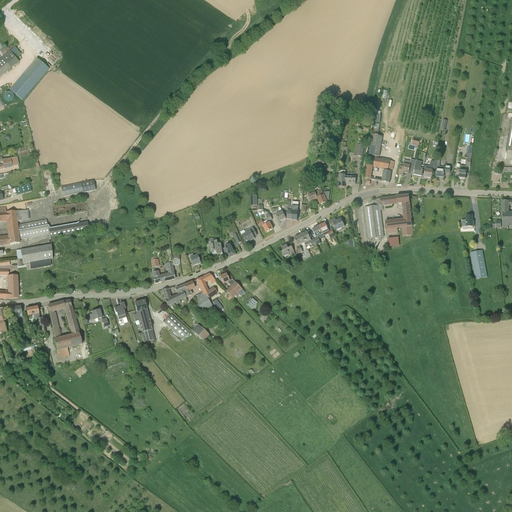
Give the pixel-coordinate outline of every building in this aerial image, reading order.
[(383,90),(377,117),(383,118),(389,91),(383,90)] [(14,98),(14,97),(14,96),(14,95),(13,94),(12,93),(11,93),(11,92),(10,92),(9,92),(8,92),(7,92),(6,93),(5,93),(5,94),(4,95),(4,96),(4,97),(4,98),(4,99),(4,100),(5,101),(6,102),(7,102),(8,102),(8,103),(9,103),(10,102),(11,102),(12,102),(12,101),(13,101),(13,100),(14,100),(14,99),(14,98)] [(378,136),(379,130),(373,129),(372,135),(369,155),(379,157),(382,137),(378,136)] [(357,145),(355,156),(362,157),(364,146),(357,145)] [(467,167),(470,167),(471,159),(472,148),(469,148),(467,158),(466,166),(464,166),(460,166),(460,170),(459,178),(465,179),(467,167)] [(12,167),(11,161),(10,158),(7,159),(3,160),(4,162),(6,169),(12,167)] [(375,158),(375,159),(374,167),(392,171),(394,162),(389,162),(390,161),(381,159),(380,159),(375,158)] [(421,177),(423,169),(420,168),(422,162),(416,161),(414,172),(414,173),(414,175),(421,177)] [(409,174),(410,166),(403,165),(403,167),(400,167),(398,175),(403,176),(404,173),(409,174)] [(424,177),(431,179),(433,169),(433,168),(424,166),(423,168),(426,168),(424,177)] [(437,169),(436,169),(436,177),(439,177),(439,179),(442,179),(443,178),(444,178),(444,174),(445,174),(445,173),(449,174),(450,167),(446,167),(446,168),(439,167),(439,169),(437,169)] [(345,176),(345,171),(339,171),(339,175),(339,187),(345,188),(345,183),(352,183),(352,185),(355,185),(355,177),(345,177),(345,176)] [(389,183),(391,172),(384,171),(382,182),(389,183)] [(95,191),(94,183),(93,180),(61,187),(63,197),(95,191)] [(29,185),(15,188),(16,195),(31,191),(29,185)] [(323,194),(321,190),(315,193),(315,192),(308,195),(311,202),(317,199),(320,205),(327,202),(326,201),(329,200),(330,193),(327,192),(325,193),(323,194)] [(263,202),(258,202),(258,196),(251,196),(251,207),(257,207),(257,206),(263,205),(263,202)] [(412,226),(409,196),(376,199),(377,206),(364,207),(368,239),(384,237),(380,211),(383,211),(382,206),(402,204),(404,219),(385,222),(387,234),(398,233),(397,228),(412,226)] [(511,212),(509,213),(509,206),(511,205),(511,201),(502,202),(502,222),(502,228),(507,228),(507,226),(511,226),(511,212)] [(292,202),(292,208),(291,215),(292,215),(292,220),(297,221),(298,212),(301,213),(302,205),(302,203),(292,202)] [(18,222),(30,219),(28,211),(23,211),(7,213),(6,208),(0,208),(0,245),(20,242),(19,240),(49,234),(50,238),(89,231),(88,222),(49,230),(46,220),(18,225),(18,222)] [(275,213),(280,222),(286,219),(281,210),(278,212),(277,209),(272,212),(273,214),(275,213)] [(472,221),(472,216),(466,216),(466,220),(462,221),(462,227),(463,227),(463,230),(467,230),(468,230),(468,227),(474,227),(473,221),(472,221)] [(345,227),(341,219),(336,221),(335,218),(331,220),(336,231),(345,227)] [(270,222),(265,225),(264,223),(264,224),(262,220),(257,223),(259,226),(261,225),(262,227),(263,227),(266,233),(273,229),(270,222)] [(329,232),(325,223),(318,227),(322,234),(324,237),(328,234),(331,239),(335,236),(332,231),(329,232)] [(316,237),(322,234),(318,227),(312,229),(316,237)] [(255,239),(254,238),(254,237),(257,236),(253,228),(245,232),(244,231),(240,233),(246,244),(255,239)] [(313,247),(317,245),(314,240),(312,241),(307,232),(300,236),(304,244),(304,243),(306,246),(311,244),(313,247)] [(298,246),(304,244),(300,236),(294,238),(298,246)] [(389,247),(400,246),(399,236),(388,238),(389,247)] [(209,246),(210,252),(212,252),(213,254),(217,254),(217,255),(223,254),(221,243),(218,244),(218,241),(214,241),(213,239),(209,239),(210,246),(209,246)] [(20,250),(22,259),(23,264),(53,259),(51,245),(20,250)] [(228,253),(230,258),(236,255),(235,251),(232,252),(230,245),(226,247),(226,248),(223,249),(225,254),(228,253)] [(294,252),(292,247),(288,248),(286,245),(281,248),(283,251),(280,252),(283,257),(291,253),(293,257),(296,255),(294,252)] [(475,280),(487,277),(482,251),(470,253),(475,280)] [(179,255),(172,255),(172,264),(172,266),(180,265),(179,255)] [(190,258),(193,266),(200,263),(197,256),(190,258)] [(51,266),(50,260),(29,264),(30,270),(51,266)] [(175,279),(172,266),(172,264),(167,265),(167,268),(168,268),(169,273),(163,275),(165,282),(175,279)] [(17,300),(18,300),(18,299),(19,299),(18,298),(22,298),(21,274),(17,275),(16,271),(8,272),(8,270),(0,270),(0,298),(3,299),(3,300),(4,300),(4,299),(4,300),(5,300),(5,299),(5,300),(6,300),(6,299),(9,299),(11,299),(11,300),(11,299),(17,299),(17,300)] [(153,277),(154,282),(155,284),(161,282),(160,275),(159,271),(153,273),(154,277),(153,277)] [(209,274),(206,276),(209,281),(211,284),(213,283),(216,282),(209,274)] [(223,284),(227,283),(231,287),(226,292),(229,295),(232,298),(232,299),(235,296),(236,297),(239,294),(241,297),(245,293),(235,283),(232,280),(229,281),(226,274),(220,277),(223,284)] [(196,280),(203,292),(209,300),(218,294),(214,287),(208,291),(204,284),(201,278),(196,280)] [(192,283),(184,286),(186,291),(184,292),(186,297),(192,295),(190,290),(194,288),(192,283)] [(177,304),(180,303),(179,300),(186,298),(183,292),(184,292),(186,291),(184,286),(184,285),(175,289),(178,295),(171,298),(166,300),(168,306),(176,302),(177,304)] [(166,300),(171,298),(168,289),(162,290),(166,300)] [(216,312),(203,292),(203,293),(194,297),(196,302),(190,304),(201,321),(216,312)] [(223,309),(216,300),(213,302),(220,312),(223,309)] [(69,356),(67,349),(82,345),(79,333),(70,301),(62,302),(48,306),(59,359),(69,356)] [(145,301),(134,303),(144,342),(154,340),(145,301)] [(117,314),(118,317),(117,317),(119,321),(126,318),(125,315),(124,310),(126,309),(124,303),(120,304),(121,307),(114,309),(116,314),(117,314)] [(22,317),(22,315),(20,307),(12,308),(14,315),(16,315),(17,318),(22,317)] [(39,318),(37,307),(26,309),(28,316),(33,315),(34,319),(35,319),(37,327),(45,325),(43,317),(39,318)] [(92,314),(89,315),(91,322),(102,318),(100,310),(92,312),(92,314)] [(190,332),(171,315),(164,323),(182,340),(190,332)] [(195,334),(203,341),(208,335),(201,328),(195,334)]
